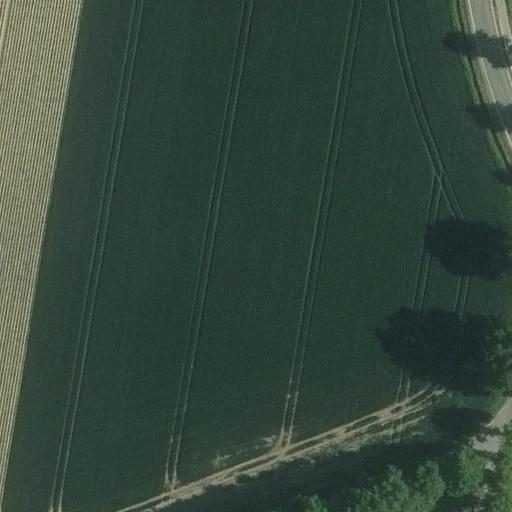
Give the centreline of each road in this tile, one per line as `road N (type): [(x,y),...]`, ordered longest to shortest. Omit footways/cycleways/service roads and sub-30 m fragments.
road 1 (unclassified): [(319,511),(465,455),(493,460)]
road 2 (secondary): [(478,0),(511,121)]
